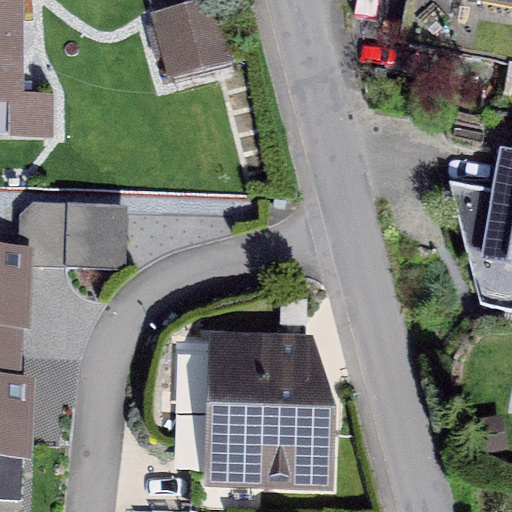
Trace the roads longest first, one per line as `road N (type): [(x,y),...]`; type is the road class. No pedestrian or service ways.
road 1 (residential): [(356,233),(267,248),(179,277),(130,320),(107,382),(91,511)]
road 2 (residential): [(356,233),(428,511)]
road 3 (residential): [(295,0),(356,233)]
